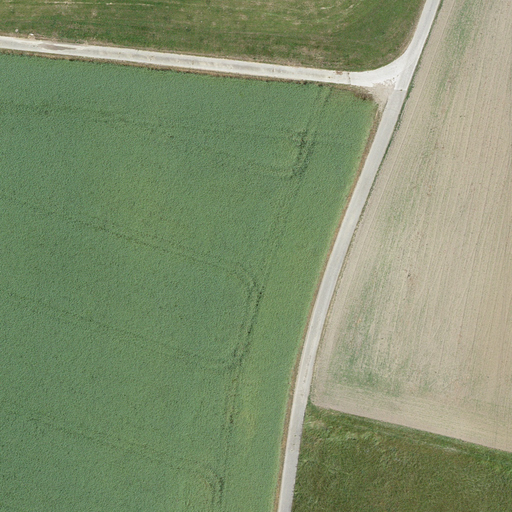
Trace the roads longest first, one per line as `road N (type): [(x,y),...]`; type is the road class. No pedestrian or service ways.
road 1 (track): [(429,0),(324,288),(283,511)]
road 2 (track): [(400,81),(0,40)]
